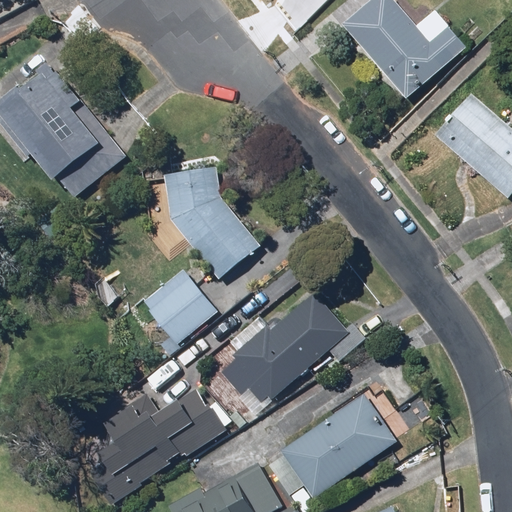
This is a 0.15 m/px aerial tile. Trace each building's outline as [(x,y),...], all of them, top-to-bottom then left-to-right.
[(388,0),(368,0),(338,27),(401,97),(460,45),(431,13),(414,28),(388,0)] [(61,64),(9,106),(81,197),(134,156),(61,64)] [(511,136),(468,99),(433,139),(505,202),(511,193),(511,136)] [(232,196),(226,164),(173,172),(181,216),(182,222),(185,221),(230,279),(271,247),(232,196)] [(156,305),(187,342),(226,310),(195,273),(156,305)] [(319,294),(230,372),(266,413),(355,335),(319,294)] [(94,463),(121,502),(234,425),(207,386),(170,411),(159,395),(123,421),(134,436),(94,463)] [(291,447),(325,496),(408,440),(374,391),(291,447)] [(313,481),(291,452),(274,465),(296,494),(313,481)] [(262,460),(177,506),(179,511),(282,511),(289,508),(262,460)]
